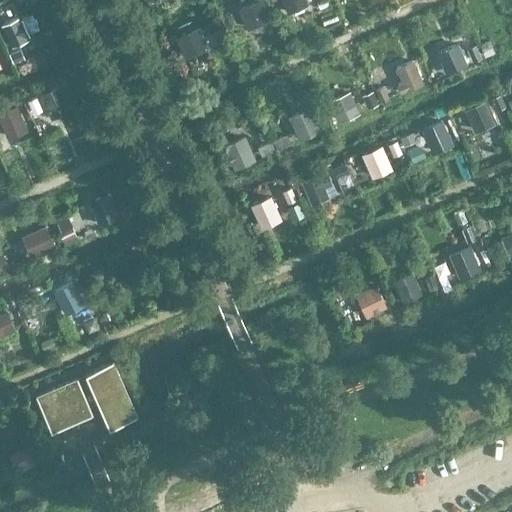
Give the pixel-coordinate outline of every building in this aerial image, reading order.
[(248,28),(272,18),(264,0),(253,0),(239,6),(248,28)] [(283,0),(288,12),(310,2),(308,0),(283,0)] [(0,24),(11,46),(31,36),(20,14),(0,24)] [(200,25),(177,34),(186,56),(209,47),(200,25)] [(457,40),(438,48),(448,73),(467,65),(457,40)] [(411,58),(391,66),(402,90),(421,82),(411,58)] [(47,116),(71,111),(65,84),(42,88),(47,116)] [(350,88),(331,96),(341,121),(360,113),(350,88)] [(484,99),(465,107),(475,131),(495,123),(484,99)] [(19,103),(0,110),(0,123),(2,123),(6,136),(28,128),(19,103)] [(309,105),(290,113),(300,138),(319,130),(309,105)] [(460,107),(450,111),(460,133),(470,128),(460,107)] [(438,119),(418,127),(428,152),(448,144),(438,119)] [(246,135),(227,143),(237,168),(256,160),(246,135)] [(385,145),(365,154),(376,178),(395,170),(385,145)] [(344,191),(356,187),(347,161),(335,166),(344,191)] [(320,171),(300,179),(310,203),(330,195),(320,171)] [(107,192),(87,200),(98,224),(117,216),(107,192)] [(271,195),(251,203),(262,227),(281,219),(271,195)] [(19,236),(28,255),(52,245),(44,226),(19,236)] [(511,232),(498,239),(506,258),(511,255),(511,232)] [(472,244),(452,252),(462,277),(482,269),(472,244)] [(129,254),(110,262),(120,287),(140,279),(129,254)] [(410,272),(390,280),(400,305),(420,297),(410,272)] [(69,277),(49,285),(59,310),(79,302),(69,277)] [(354,296),(362,315),(387,305),(378,285),(354,296)] [(0,311),(0,334),(15,328),(7,308),(0,311)] [(113,362),(83,375),(36,396),(51,430),(92,412),(100,408),(109,428),(137,416),(113,362)] [(30,443),(9,452),(17,469),(38,460),(30,443)]
